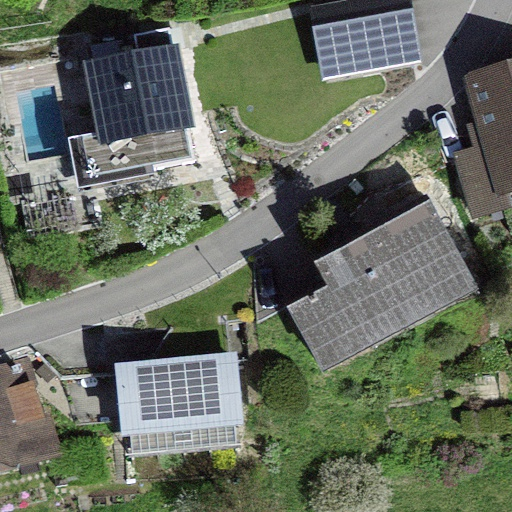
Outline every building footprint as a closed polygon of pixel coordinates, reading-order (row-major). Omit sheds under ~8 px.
[(351,44),(403,34),(397,0),(388,0),(345,8),(351,44)] [(89,69),(102,140),(142,132),(149,171),(189,164),(164,35),(132,41),(136,61),(89,69)] [(511,69),(469,82),(500,190),(511,186),(511,69)] [(310,262),(324,288),(285,309),(315,367),(355,346),(360,355),(402,332),(393,315),(463,277),(422,201),(310,262)] [(27,387),(19,363),(0,367),(0,472),(51,459),(27,387)] [(122,436),(234,426),(228,364),(117,374),(122,436)]
